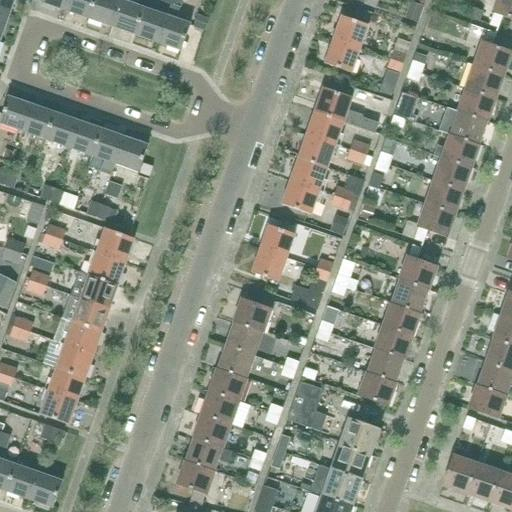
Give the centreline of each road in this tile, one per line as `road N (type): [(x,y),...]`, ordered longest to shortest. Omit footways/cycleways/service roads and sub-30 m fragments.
road 1 (residential): [(215,117),(200,76),(36,20),(15,75),(180,138)]
road 2 (residential): [(120,511),(249,130)]
road 3 (residential): [(511,145),(386,511)]
road 4 (residential): [(249,130),(296,0)]
